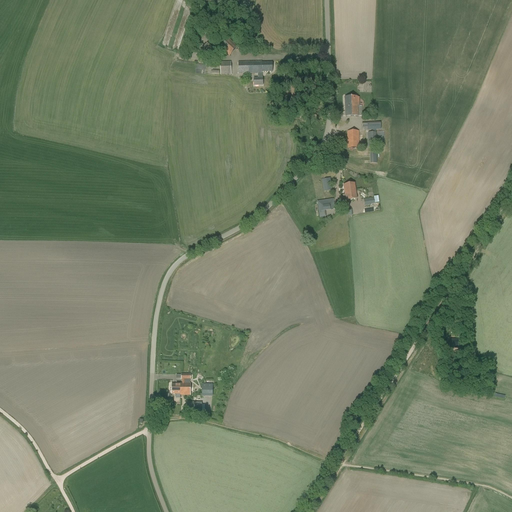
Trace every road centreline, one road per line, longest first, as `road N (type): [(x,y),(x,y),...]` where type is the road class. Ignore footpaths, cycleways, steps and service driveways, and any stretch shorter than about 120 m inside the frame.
road 1 (unclassified): [(166,511),(148,451),(161,294),(183,257),(269,206),(322,144),(326,0)]
road 2 (track): [(511,193),(306,511)]
road 3 (track): [(149,421),(201,419),(338,463)]
